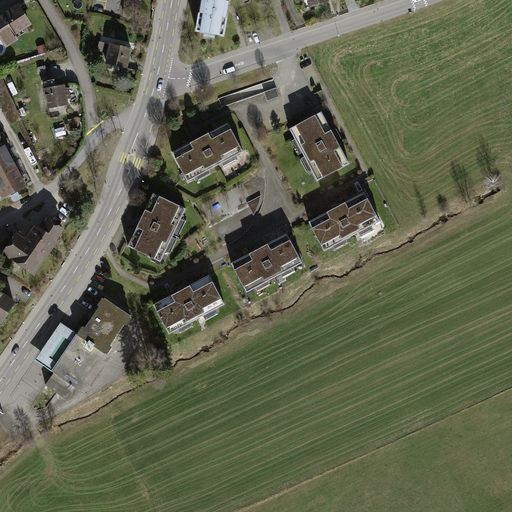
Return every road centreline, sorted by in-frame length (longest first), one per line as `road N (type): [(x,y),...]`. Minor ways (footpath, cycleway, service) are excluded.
road 1 (primary): [(0,380),(92,245),(144,121)]
road 2 (unclassified): [(157,78),(188,78),(423,0)]
road 3 (residential): [(40,0),(76,60),(92,130)]
road 4 (residential): [(92,130),(69,170),(0,218)]
